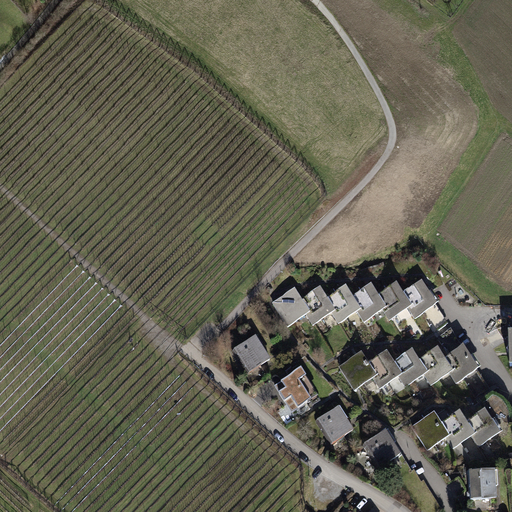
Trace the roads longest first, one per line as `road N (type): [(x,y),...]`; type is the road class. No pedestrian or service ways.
road 1 (track): [(199,357),(199,348),(390,151),(388,98),(314,0)]
road 2 (residential): [(199,357),(306,453),(399,511)]
